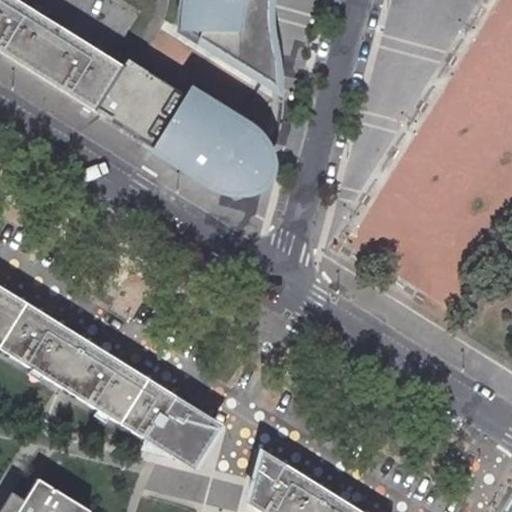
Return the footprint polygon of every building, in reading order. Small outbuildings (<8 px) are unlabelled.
[(0,0),(0,53),(7,57),(64,93),(94,111),(95,109),(122,67),(60,28),(14,0),(0,0)] [(187,0),(178,26),(219,52),(216,57),(253,80),(256,75),(273,85),(272,75),(270,58),(269,46),(266,31),(265,24),(264,13),(265,0),(187,0)] [(154,149),(156,146),(188,166),(186,169),(210,184),(214,186),(221,188),(228,188),(234,188),(238,186),(243,183),(247,180),(249,178),(252,174),(256,167),(257,161),(257,154),(256,149),(255,146),(251,140),(250,138),(244,133),(142,71),(140,73),(124,63),(122,67),(95,109),(107,116),(105,119),(154,149)] [(0,286),(0,349),(176,459),(195,461),(207,418),(181,406),(184,401),(0,286)] [(262,450),(248,504),(260,511),(361,511),(360,511),(285,464),(262,450)] [(38,478),(19,509),(13,505),(8,511),(87,511),(89,510),(38,478)]
